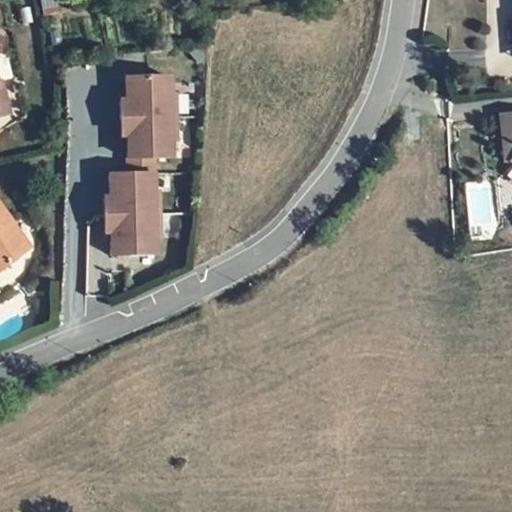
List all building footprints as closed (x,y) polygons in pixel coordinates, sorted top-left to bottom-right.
[(164,74),(118,77),(119,92),(120,99),(116,100),(114,100),(115,118),(172,118),(169,90),(165,90),(164,74)] [(123,142),(123,156),(150,156),(169,154),(168,138),(173,137),(172,118),(115,118),(116,135),(118,135),(122,135),(123,142)] [(503,166),(507,165),(511,172),(511,118),(495,120),(498,161),(500,165),(503,166)] [(101,197),(102,213),(159,213),(157,188),(152,188),(151,171),(150,156),(123,156),(125,173),(106,174),(107,197),(101,197)] [(34,235),(0,194),(0,257),(4,262),(34,235)] [(109,232),(111,255),(156,252),(155,235),(160,234),(159,213),(102,213),(104,233),(109,232)] [(129,255),(130,266),(155,264),(154,253),(129,255)]
